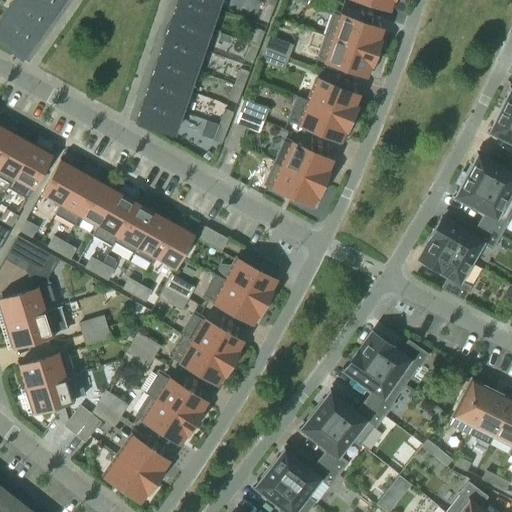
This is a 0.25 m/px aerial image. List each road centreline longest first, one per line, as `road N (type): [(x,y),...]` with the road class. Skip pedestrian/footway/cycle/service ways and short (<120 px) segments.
road 1 (residential): [(325,244),(0,67)]
road 2 (residential): [(325,244),(228,420),(161,511)]
road 3 (residential): [(214,511),(390,280)]
road 4 (residential): [(420,0),(325,244)]
road 5 (residential): [(390,280),(511,49)]
road 6 (residential): [(0,423),(112,511)]
road 7 (residential): [(511,341),(390,280)]
